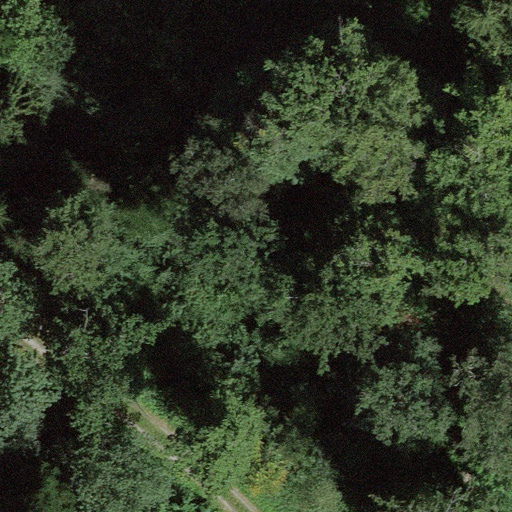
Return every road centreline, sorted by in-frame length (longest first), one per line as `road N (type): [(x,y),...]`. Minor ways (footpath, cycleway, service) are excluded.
road 1 (track): [(488,511),(437,237),(424,41),(441,0)]
road 2 (track): [(231,511),(0,298)]
